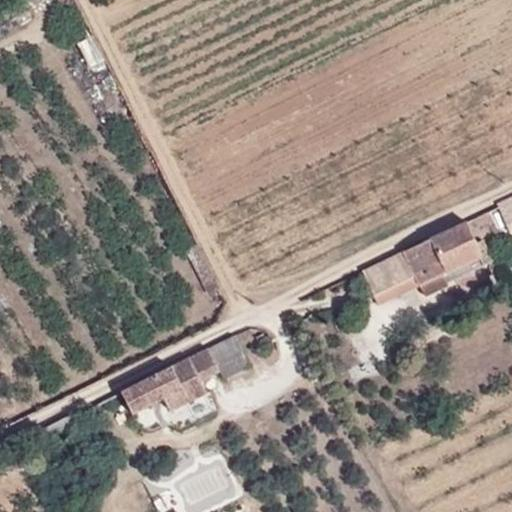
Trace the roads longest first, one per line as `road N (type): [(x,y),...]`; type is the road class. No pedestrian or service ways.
road 1 (track): [(0,435),(511,186)]
road 2 (track): [(87,0),(249,313)]
